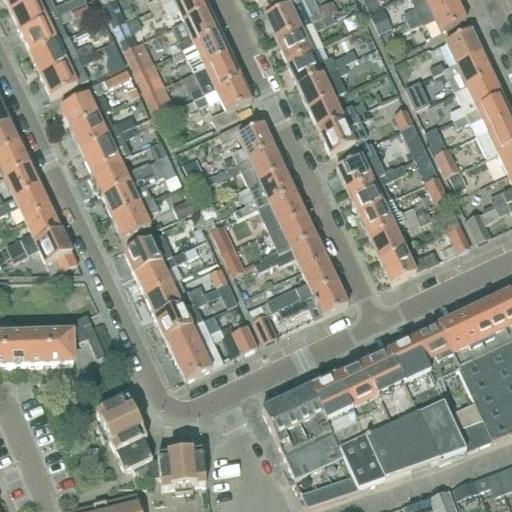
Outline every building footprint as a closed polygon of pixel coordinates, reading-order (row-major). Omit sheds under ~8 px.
[(1,0),(10,18),(47,0),(1,0)] [(48,0),(47,0),(10,18),(20,39),(57,21),(69,16),(86,8),(82,0),(55,13),(48,0)] [(97,0),(102,10),(113,5),(110,0),(97,0)] [(162,11),(173,6),(185,0),(156,0),(158,4),(162,11)] [(200,0),(185,0),(173,6),(162,11),(165,19),(167,21),(177,16),(183,29),(208,17),(200,0)] [(258,10),(264,7),(279,0),(253,0),(258,9),(257,9),(258,10)] [(319,17),(311,0),(294,0),(297,8),(289,12),(288,11),(269,20),(264,22),(264,24),(265,23),(275,46),(297,36),(299,35),(310,30),(307,22),(319,17)] [(297,8),(294,0),(293,0),(279,0),(264,7),(269,20),(288,11),(289,12),(297,8)] [(367,16),(381,10),(376,0),(371,0),(362,5),(367,16)] [(406,26),(454,4),(452,0),(407,0),(414,14),(403,19),(406,26)] [(151,16),(162,11),(158,4),(147,9),(151,16)] [(431,42),(465,26),(454,4),(406,26),(399,30),(403,38),(421,29),(422,31),(425,30),(431,42)] [(113,34),(125,29),(114,6),(102,11),(113,34)] [(162,11),(151,16),(154,24),(165,19),(162,11)] [(385,15),(371,21),(379,38),(393,32),(385,15)] [(61,29),(73,23),(69,16),(57,21),(61,29)] [(172,61),(194,51),(219,39),(208,17),(183,29),(175,32),(181,45),(178,47),(179,49),(168,53),(172,61)] [(307,22),(310,30),(323,24),(319,17),(307,22)] [(286,69),(310,58),(322,53),(314,37),(335,27),(332,20),(323,24),(310,30),(299,35),(297,36),(275,46),(286,69)] [(30,60),(56,48),(67,43),(61,29),(57,21),(20,39),(30,60)] [(123,56),(135,50),(125,29),(113,34),(123,56)] [(455,71),(481,59),(470,36),(444,48),(455,71)] [(215,68),(230,62),(219,39),(194,51),(172,61),(176,68),(185,64),(192,79),(193,79),(204,73),(215,68)] [(85,51),(75,56),(68,42),(67,43),(56,48),(30,60),(40,82),(89,58),(85,51)] [(135,79),(145,74),(135,52),(124,57),(135,79)] [(344,71),(356,65),(352,57),(332,67),(330,64),(316,70),(310,58),(286,69),(297,93),(321,81),(332,76),(344,71)] [(92,66),(89,58),(40,82),(50,103),(77,91),(88,85),(81,71),(92,66)] [(443,78),(453,99),(454,98),(465,93),(491,81),(481,59),(455,71),(455,72),(445,77),(443,78)] [(109,79),(124,72),(118,61),(103,68),(109,79)] [(204,101),(240,84),(230,62),(215,68),(204,73),(193,79),(199,92),(200,93),(203,99),(204,101)] [(443,78),(445,77),(441,68),(428,74),(433,83),(443,78)] [(344,71),(332,76),(336,83),(347,78),(344,71)] [(145,101),(156,96),(145,74),(135,79),(145,101)] [(91,107),(90,105),(107,97),(106,95),(130,84),(126,76),(85,96),(87,101),(59,113),(70,135),(105,118),(109,116),(102,102),(91,107)] [(308,116),(332,104),(321,81),(297,93),(308,116)] [(453,125),(465,120),(501,103),(499,98),(491,81),(465,93),(454,98),(461,113),(449,118),(453,125)] [(251,107),(240,84),(204,101),(208,109),(209,110),(219,105),(226,119),(211,126),(215,135),(237,124),(233,115),(251,107)] [(418,89),(405,95),(415,116),(428,110),(418,89)] [(194,106),(204,101),(203,99),(200,93),(190,98),(194,106)] [(131,106),(139,103),(135,94),(127,97),(131,106)] [(156,123),(166,118),(156,96),(145,101),(156,123)] [(204,101),(194,106),(197,114),(208,109),(204,101)] [(468,127),(475,142),(511,125),(501,103),(465,120),(468,127)] [(319,139),(343,127),(332,104),(308,116),(319,139)] [(0,130),(8,127),(0,109),(0,130)] [(354,122),(365,117),(362,109),(350,115),(354,122)] [(406,118),(405,116),(404,116),(394,121),(400,136),(411,131),(412,131),(406,118)] [(329,162),(335,159),(354,150),(354,149),(362,145),(367,143),(360,129),(369,124),(365,117),(354,122),(343,127),(319,139),(329,161),(329,162)] [(112,132),(105,118),(70,135),(77,150),(80,148),(83,156),(100,148),(108,144),(120,139),(115,130),(112,132)] [(465,120),(453,125),(456,133),(467,128),(468,127),(465,120)] [(485,164),(496,159),(511,151),(511,125),(475,142),(474,142),(485,164)] [(450,126),(433,132),(440,151),(457,145),(450,126)] [(0,157),(19,148),(8,127),(0,130),(0,157)] [(244,138),(240,130),(218,140),(223,149),(237,143),(243,154),(231,160),(233,163),(223,168),(226,175),(273,153),(262,130),(244,138)] [(91,180),(118,167),(130,161),(123,147),(135,141),(131,133),(120,139),(108,144),(100,148),(83,156),(87,163),(83,164),(91,180)] [(365,153),(362,145),(354,149),(354,150),(335,159),(341,172),(353,166),(360,163),(360,164),(369,160),(365,153)] [(0,175),(3,182),(29,170),(19,148),(0,157),(0,175)] [(384,180),(370,150),(365,153),(369,160),(360,164),(360,163),(353,166),(341,172),(335,174),(336,175),(347,198),(370,187),(371,187),(374,185),(384,180)] [(507,181),(511,178),(511,151),(496,159),(507,181)] [(258,188),(284,176),(273,153),(226,175),(205,185),(207,191),(216,187),(217,189),(241,178),(248,193),(258,188)] [(448,183),(459,178),(448,156),(434,162),(445,184),(448,183)] [(191,190),(205,183),(196,164),(182,171),(191,190)] [(124,179),(118,167),(91,180),(98,195),(101,193),(104,200),(129,189),(156,176),(159,175),(156,167),(148,170),(147,168),(124,179)] [(21,201),(39,192),(29,170),(3,182),(12,201),(14,205),(15,204),(21,201)] [(358,221),(382,210),(390,206),(382,190),(405,179),(402,172),(401,172),(384,180),(374,185),(371,187),(370,187),(347,198),(358,221)] [(112,224),(139,211),(149,206),(151,206),(151,205),(145,192),(160,184),(156,176),(129,189),(104,200),(108,207),(104,209),(112,224)] [(237,225),(269,210),(289,201),(294,198),(284,176),(258,188),(248,193),(255,208),(233,218),(237,225)] [(459,177),(459,178),(448,183),(455,198),(466,192),(459,177)] [(511,178),(507,181),(496,186),(503,201),(491,207),(495,215),(507,209),(511,206),(511,178)] [(434,213),(448,207),(438,184),(424,190),(434,213)] [(0,221),(18,213),(24,226),(50,214),(39,192),(21,201),(15,204),(14,205),(0,211),(0,221)] [(305,221),(294,198),(289,201),(269,210),(237,225),(240,232),(261,222),(262,224),(273,219),(279,233),(305,221)] [(112,224),(122,245),(149,233),(144,222),(156,217),(151,205),(151,206),(149,206),(139,211),(112,224)] [(187,206),(172,213),(177,224),(192,217),(187,206)] [(397,219),(391,206),(390,206),(382,210),(358,221),(369,244),(393,233),(404,228),(400,220),(400,218),(397,219)] [(511,206),(507,209),(495,215),(465,228),(476,250),(489,244),(482,230),(510,216),(511,217),(511,216),(511,206)] [(207,212),(200,216),(205,227),(212,223),(207,212)] [(9,260),(60,236),(50,214),(24,226),(31,240),(6,252),(9,260)] [(404,228),(415,222),(412,215),(400,220),(404,228)] [(420,229),(431,224),(427,217),(417,222),(420,229)] [(290,255),(316,243),(305,221),(279,233),(290,255)] [(415,222),(404,228),(407,235),(419,230),(415,222)] [(457,259),(469,254),(458,230),(446,236),(457,259)] [(221,233),(210,238),(220,260),(221,259),(231,255),(221,233)] [(393,233),(369,244),(380,267),(404,256),(393,233)] [(205,245),(199,234),(192,238),(197,249),(205,245)] [(70,257),(70,258),(60,236),(9,260),(13,268),(38,257),(45,271),(55,266),(60,278),(77,270),(76,269),(76,270),(71,259),(70,257)] [(326,266),(316,243),(290,255),(254,272),(258,280),(277,271),(278,273),(295,265),(301,278),(303,276),(326,266)] [(134,281),(160,268),(150,247),(124,259),(134,281)] [(221,259),(220,260),(231,283),(242,278),(231,255),(221,259)] [(144,302),(171,290),(164,277),(176,271),(187,265),(186,264),(189,263),(185,256),(160,268),(134,281),(144,302)] [(434,261),(412,272),(404,256),(380,267),(390,289),(390,290),(390,291),(415,279),(426,273),(426,274),(437,269),(434,261)] [(290,311),(301,305),(311,300),(337,288),(326,266),(303,276),(301,278),(307,290),(267,309),(248,317),(253,328),(266,322),(272,319),(277,316),(290,311)] [(200,293),(188,298),(181,285),(171,290),(144,302),(154,323),(203,300),(200,293)] [(322,323),(347,311),(337,288),(311,300),(301,305),(290,311),(277,316),(283,328),(308,316),(313,327),(322,323)] [(491,448),(511,439),(511,303),(509,298),(438,332),(437,332),(474,410),(482,427),(491,448)] [(195,314),(207,308),(203,300),(154,323),(164,345),(201,327),(195,314)] [(105,361),(88,325),(86,321),(77,325),(78,350),(87,345),(97,365),(105,361)] [(263,350),(275,345),(266,322),(253,328),(263,350)] [(71,340),(5,342),(4,327),(0,327),(0,372),(72,370),(71,340)] [(220,335),(208,341),(201,327),(164,345),(174,366),(212,349),(223,343),(220,335)] [(448,422),(474,410),(437,332),(436,332),(437,333),(412,344),(439,403),(448,422)] [(241,361),(256,354),(246,333),(232,339),(241,361)] [(414,415),(439,403),(412,344),(411,345),(386,357),(405,397),(414,415)] [(211,374),(222,369),(212,349),(174,366),(185,388),(211,375),(211,374)] [(326,429),(328,435),(335,448),(342,464),(358,496),(384,487),(385,487),(385,486),(438,467),(438,468),(439,468),(417,422),(414,415),(405,397),(386,357),(337,380),(309,393),(326,429)] [(328,435),(326,429),(309,393),(261,416),(294,487),(342,464),(335,448),(328,435)] [(95,433),(99,442),(137,424),(127,404),(123,406),(118,396),(102,403),(106,413),(96,418),(101,431),(95,433)] [(465,458),(448,422),(439,403),(414,415),(417,422),(439,468),(465,458)] [(467,433),(482,427),(474,410),(448,422),(465,458),(477,453),(467,433)] [(143,446),(146,444),(137,424),(99,442),(103,450),(110,447),(115,459),(143,446)] [(477,453),(491,448),(482,427),(467,433),(477,453)] [(152,466),(143,446),(115,459),(124,478),(132,475),(137,487),(151,466),(152,466)] [(201,456),(179,458),(184,500),(192,499),(191,492),(205,490),(201,456)] [(174,501),(184,500),(179,458),(157,461),(158,466),(151,466),(137,487),(159,484),(160,496),(173,494),(174,501)] [(511,495),(511,483),(508,474),(508,473),(496,478),(503,499),(511,495)] [(493,503),(503,499),(496,478),(474,486),(478,497),(479,498),(490,494),(493,503)] [(456,505),(478,497),(474,486),(452,495),(456,505)] [(431,511),(453,511),(448,496),(428,503),(431,511)] [(138,511),(135,500),(88,511),(138,511)] [(414,509),(414,511),(431,511),(428,503),(414,509)]
